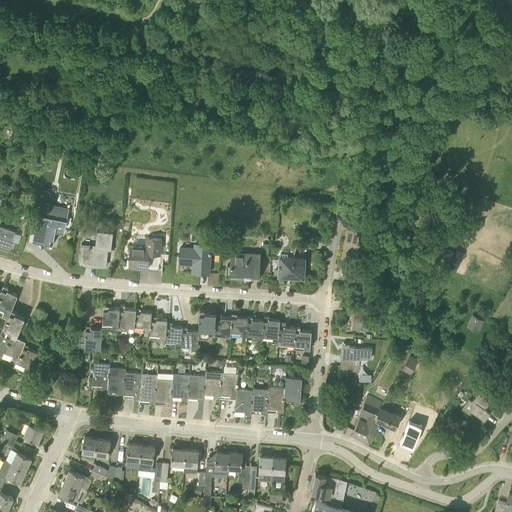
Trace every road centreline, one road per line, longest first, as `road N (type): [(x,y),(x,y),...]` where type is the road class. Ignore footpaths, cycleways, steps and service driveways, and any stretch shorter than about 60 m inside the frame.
road 1 (residential): [(325,302),(65,281),(0,264)]
road 2 (unclassified): [(325,302),(351,163),(419,0)]
road 3 (residential): [(313,438),(71,414)]
road 4 (residential): [(313,438),(325,302)]
road 5 (track): [(164,0),(144,22),(55,0)]
road 6 (residential): [(313,438),(420,492)]
